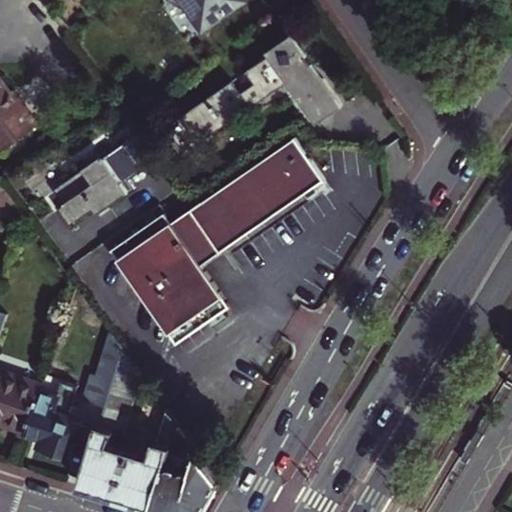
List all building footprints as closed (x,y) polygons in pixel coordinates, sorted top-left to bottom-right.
[(167,0),(172,7),(192,11),(204,28),(245,0),(167,0)] [(182,115),(200,142),(315,62),(297,36),(248,69),(256,82),(242,91),(234,79),(182,115)] [(315,63),(290,80),(300,94),(324,77),(315,63)] [(22,104),(13,92),(0,74),(0,151),(1,152),(41,124),(25,102),(22,104)] [(324,77),(300,94),(318,120),(342,103),(324,77)] [(16,89),(13,92),(22,104),(25,102),(16,89)] [(165,209),(113,247),(124,264),(176,341),(208,319),(212,325),(229,314),(224,308),(231,303),(203,263),(325,179),(315,164),(296,137),(173,222),(165,209)] [(61,208),(74,225),(97,208),(101,213),(137,187),(131,178),(146,167),(128,142),(105,158),(102,153),(85,165),(86,167),(58,188),(69,203),(61,208)] [(124,347),(114,333),(97,389),(111,393),(124,347)] [(154,507),(173,444),(160,440),(155,454),(140,449),(139,452),(114,444),(119,429),(127,432),(145,374),(141,370),(124,347),(111,393),(108,401),(83,485),(119,496),(154,507)] [(0,416),(0,420),(27,430),(40,392),(43,383),(0,368),(0,413),(1,414),(0,416)] [(40,392),(27,430),(27,432),(42,437),(39,445),(49,449),(52,453),(60,456),(65,453),(68,454),(74,437),(81,439),(85,427),(65,420),(76,384),(62,379),(56,397),(40,392)] [(173,444),(180,421),(170,408),(160,440),(173,444)] [(180,421),(173,444),(154,507),(171,511),(201,511),(204,511),(222,479),(192,439),(180,421)]
